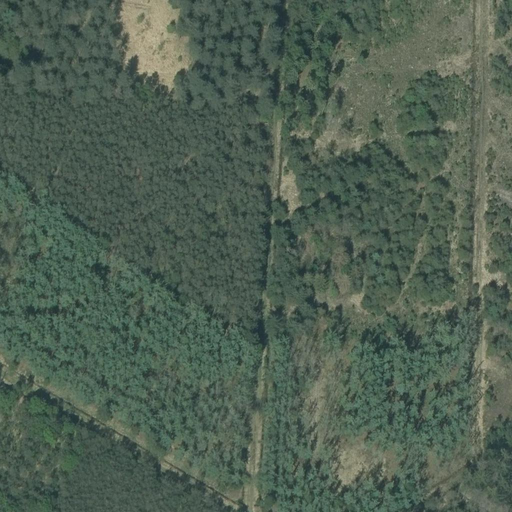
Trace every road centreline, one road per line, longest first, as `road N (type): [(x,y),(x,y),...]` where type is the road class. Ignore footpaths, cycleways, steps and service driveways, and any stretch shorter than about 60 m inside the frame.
road 1 (track): [(511,444),(473,468),(469,450),(477,0)]
road 2 (track): [(273,0),(244,511)]
road 3 (track): [(0,374),(242,511)]
